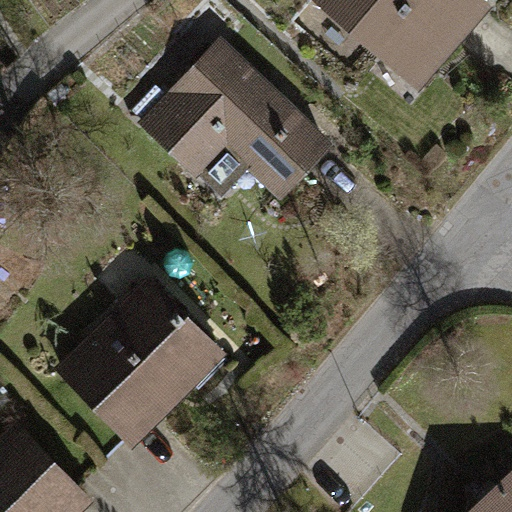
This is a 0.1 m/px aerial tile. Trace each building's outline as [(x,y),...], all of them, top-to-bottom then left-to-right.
[(491,9),(480,0),(311,0),(420,92),(491,9)] [(345,147),(224,36),(167,97),(143,121),(139,127),(217,199),(248,164),(292,204),(345,147)] [(132,110),(143,121),(167,97),(156,86),(132,110)] [(227,359),(150,280),(56,372),(79,395),(124,442),(132,450),(227,359)] [(101,464),(124,442),(79,395),(56,417),(101,464)] [(101,464),(56,417),(34,438),(79,485),(101,464)] [(19,422),(0,439),(0,511),(84,511),(94,503),(79,485),(34,438),(19,422)] [(511,511),(511,473),(469,511),(511,511)]
